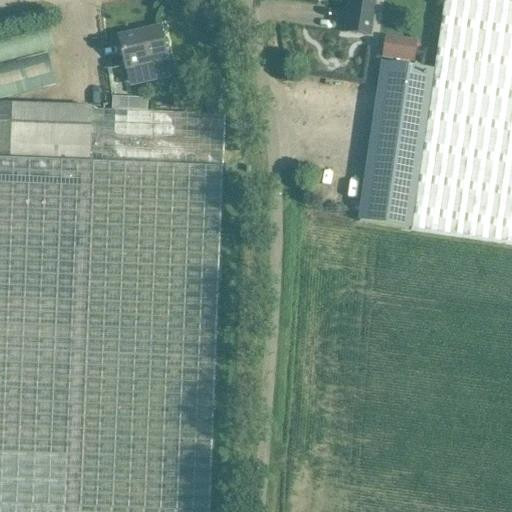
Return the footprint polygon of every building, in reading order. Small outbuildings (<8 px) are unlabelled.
[(349,0),(345,34),(371,38),(376,0),(349,0)] [(511,0),(444,0),(434,71),(382,64),(359,222),(511,244),(511,0)] [(0,66),(55,52),(48,25),(0,37),(0,66)] [(160,28),(118,37),(125,71),(126,70),(128,78),(144,75),(146,82),(171,77),(167,61),(160,28)] [(414,62),(416,41),(384,38),(382,59),(414,62)] [(0,101),(55,87),(47,56),(0,67),(0,101)] [(0,511),(209,511),(224,116),(91,111),(91,109),(76,108),(76,109),(0,105),(0,511)]
